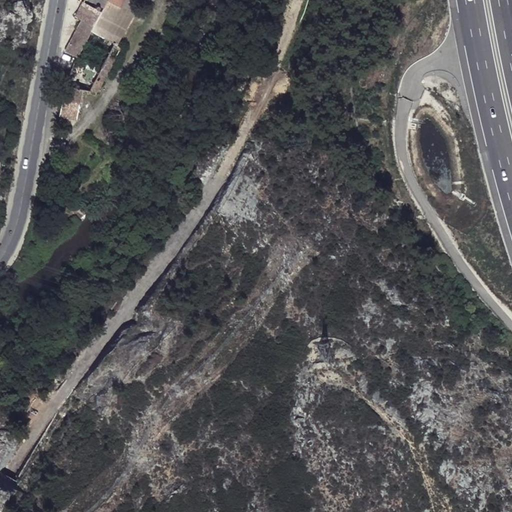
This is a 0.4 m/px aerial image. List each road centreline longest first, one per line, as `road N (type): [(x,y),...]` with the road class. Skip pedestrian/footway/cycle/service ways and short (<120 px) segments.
road 1 (primary): [(56,0),(20,211),(0,260)]
road 2 (motorway): [(467,0),(511,197)]
